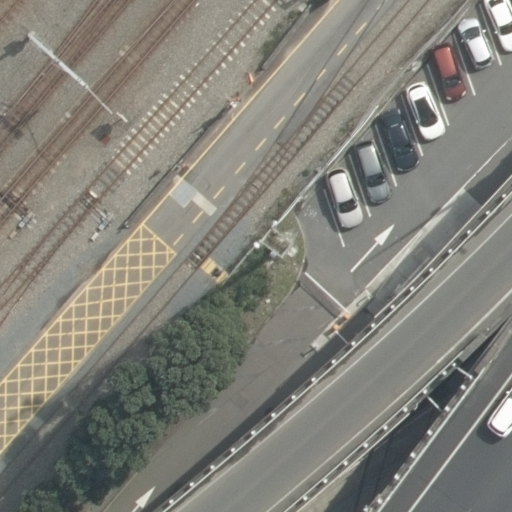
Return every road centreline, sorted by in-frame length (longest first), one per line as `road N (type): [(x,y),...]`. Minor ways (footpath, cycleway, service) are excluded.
road 1 (motorway): [(240,511),(511,269)]
road 2 (secondary): [(374,511),(511,409)]
